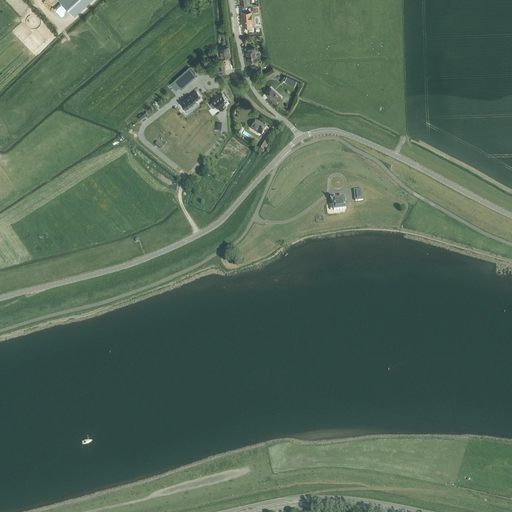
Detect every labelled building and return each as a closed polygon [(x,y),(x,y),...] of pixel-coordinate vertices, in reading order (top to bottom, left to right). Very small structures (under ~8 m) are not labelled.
[(59,0),(74,16),(91,0),(59,0)] [(243,28),(243,26),(247,26),(250,26),(252,26),(252,25),(252,20),(251,11),(242,12),(243,25),(243,28)] [(223,49),(220,49),(222,59),(230,57),(228,48),(224,48),(223,48),(223,49)] [(258,60),(255,48),(246,50),(249,62),(258,60)] [(190,71),(174,83),(181,93),(197,81),(190,71)] [(286,77),(284,82),(294,86),(296,82),(286,77)] [(276,104),(281,98),(271,89),(266,95),(276,104)] [(190,95),(181,103),(186,110),(187,110),(188,112),(192,109),(190,107),(196,102),(195,101),(201,97),(197,92),(191,96),(190,95)] [(213,102),(210,104),(213,108),(216,106),(217,109),(218,108),(220,111),(226,106),(224,104),(227,101),(222,94),(212,102),(213,102)] [(256,121),(251,128),(257,132),(258,131),(262,134),(261,135),(262,135),(266,127),(256,121)] [(263,142),(259,148),(263,151),(267,144),(263,142)] [(354,191),(355,201),(363,200),(362,190),(354,191)] [(333,201),(333,203),(333,205),(330,205),(330,210),(334,210),(334,211),(345,210),(346,210),(345,198),(335,199),(335,198),(334,198),(334,197),(333,197),(332,197),(332,198),(331,198),(331,199),(331,200),(331,201),(332,201),(333,201)]
